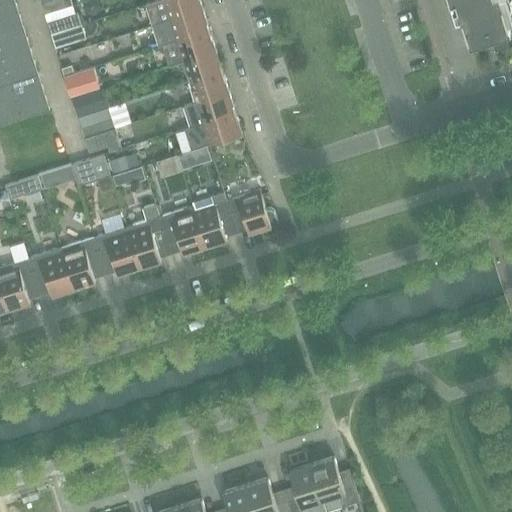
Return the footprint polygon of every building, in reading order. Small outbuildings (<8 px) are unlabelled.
[(0,0),(0,9),(17,4),(15,0),(0,0)] [(40,0),(45,13),(73,4),(71,0),(40,0)] [(157,0),(147,4),(153,24),(203,8),(200,0),(157,0)] [(449,0),(450,3),(456,2),(470,46),(511,33),(506,18),(511,17),(510,15),(511,7),(509,3),(507,0),(449,0)] [(0,9),(0,21),(20,15),(17,4),(0,9)] [(93,10),(96,20),(111,15),(108,5),(93,10)] [(159,45),(163,44),(210,28),(203,8),(153,24),(159,45)] [(78,11),(69,14),(48,20),(52,34),(83,24),(78,11)] [(0,21),(0,34),(24,27),(20,15),(0,21)] [(83,24),(52,34),(56,47),(87,37),(83,24)] [(0,34),(0,47),(27,38),(24,27),(0,34)] [(169,64),(183,60),(216,49),(210,28),(163,44),(169,64)] [(0,47),(3,59),(31,50),(27,38),(0,47)] [(183,60),(189,80),(223,69),(216,49),(183,60)] [(3,59),(7,70),(35,61),(31,50),(3,59)] [(92,63),(95,78),(117,73),(114,58),(92,63)] [(7,70),(11,82),(39,73),(35,61),(7,70)] [(72,64),(62,67),(65,75),(74,72),(72,64)] [(229,90),(223,69),(189,80),(196,101),(229,90)] [(0,72),(0,85),(11,82),(7,70),(0,72)] [(79,87),(74,72),(65,75),(69,90),(79,87)] [(11,82),(15,94),(42,85),(39,73),(11,82)] [(0,85),(0,98),(15,94),(11,82),(0,85)] [(15,94),(18,105),(46,96),(42,85),(15,94)] [(236,111),(229,90),(196,101),(184,105),(191,125),(202,122),(236,111)] [(77,116),(87,113),(85,105),(84,100),(93,98),(91,92),(72,97),(77,116)] [(0,98),(0,111),(18,105),(15,94),(0,98)] [(46,96),(18,105),(22,118),(50,109),(46,96)] [(18,105),(0,111),(0,124),(22,118),(18,105)] [(243,132),(236,111),(202,122),(191,125),(185,127),(192,148),(243,132)] [(94,134),(90,121),(87,113),(77,116),(84,137),(94,134)] [(116,127),(94,134),(84,137),(89,151),(108,145),(110,150),(122,147),(116,127)] [(104,153),(72,163),(78,184),(111,174),(104,153)] [(128,170),(133,181),(147,175),(142,163),(128,170)] [(6,184),(11,198),(42,188),(38,174),(6,184)] [(260,188),(227,199),(237,231),(248,227),(249,231),(275,223),(278,222),(275,213),(274,210),(270,208),(267,208),(260,188)] [(193,201),(194,204),(195,209),(194,209),(205,245),(227,238),(226,234),(237,231),(227,199),(224,191),(193,201)] [(147,219),(127,226),(140,266),(161,259),(160,255),(171,252),(156,203),(143,207),(147,219)] [(194,204),(160,215),(171,252),(183,248),(184,252),(205,245),(194,209),(195,209),(194,204)] [(127,226),(94,236),(106,272),(117,269),(118,273),(140,266),(127,226)] [(94,236),(61,246),(74,287),(96,280),(95,276),(106,272),(94,236)] [(61,246),(29,257),(40,293),(51,290),(53,294),(74,287),(61,246)] [(0,280),(9,307),(30,301),(29,297),(40,293),(29,257),(0,265),(0,280)] [(0,310),(9,307),(0,280),(0,310)] [(334,456),(312,463),(327,510),(360,500),(352,473),(341,477),(334,456)] [(296,491),(285,494),(290,511),(321,511),(327,510),(312,463),(289,470),(296,491)] [(268,477),(246,484),(254,511),(290,511),(285,494),(275,498),(268,477)] [(230,511),(229,511),(254,511),(246,484),(223,491),(230,511)] [(206,511),(202,498),(179,505),(181,511),(206,511)]
